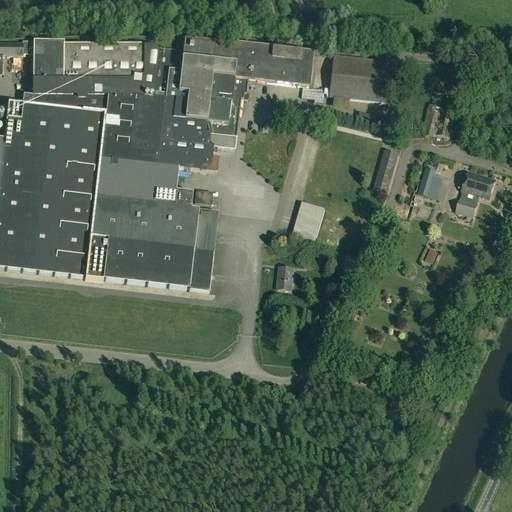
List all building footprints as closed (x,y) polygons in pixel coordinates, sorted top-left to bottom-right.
[(209,295),(218,214),(190,211),(192,195),(175,193),(178,170),(208,174),(210,155),(216,155),(216,151),(234,153),(240,100),(247,101),(248,95),(246,95),(247,82),(275,85),(274,95),(288,97),(289,87),(308,89),(311,56),(282,53),(282,47),(272,46),(272,47),(259,45),(258,50),(184,41),(182,54),(145,49),(145,48),(144,48),(144,46),(64,46),(64,43),(22,43),(22,46),(0,45),(0,76),(1,77),(2,58),(22,58),(22,55),(33,55),(33,71),(32,71),(32,75),(33,75),(33,97),(34,97),(33,107),(23,106),(23,107),(8,105),(4,141),(0,140),(0,270),(85,281),(85,282),(103,284),(103,283),(209,295)] [(333,58),(329,99),(389,106),(394,65),(333,58)] [(429,107),(423,134),(449,140),(455,113),(429,107)] [(358,113),(355,124),(387,131),(390,120),(358,113)] [(398,156),(385,153),(376,183),(368,181),(367,185),(375,188),(374,191),(387,195),(398,156)] [(436,172),(426,169),(420,187),(431,190),(436,172)] [(461,201),(460,201),(456,214),(473,220),(477,206),(476,206),(478,198),(489,202),(495,182),(468,174),(462,193),(463,194),(461,201)] [(216,207),(217,199),(212,199),(212,194),(196,192),(194,204),(216,207)] [(325,211),(307,205),(296,242),(314,247),(325,211)] [(435,244),(432,255),(442,258),(445,247),(435,244)] [(291,293),(293,270),(279,269),(277,291),(291,293)] [(408,303),(404,313),(411,316),(415,306),(408,303)]
